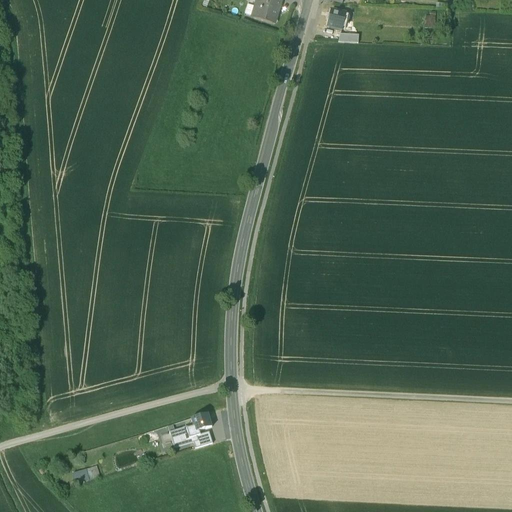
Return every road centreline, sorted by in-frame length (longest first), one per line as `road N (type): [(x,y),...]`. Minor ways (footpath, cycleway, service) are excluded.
road 1 (secondary): [(256,511),(232,428),(231,304),(281,82),(308,0)]
road 2 (track): [(52,431),(16,29),(0,4)]
road 3 (track): [(240,386),(511,401)]
road 4 (track): [(0,446),(240,386)]
